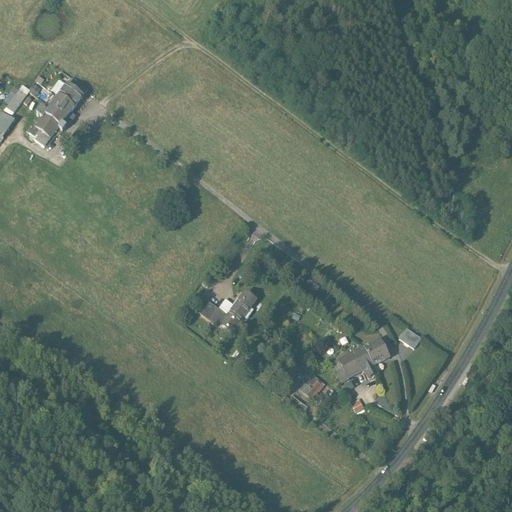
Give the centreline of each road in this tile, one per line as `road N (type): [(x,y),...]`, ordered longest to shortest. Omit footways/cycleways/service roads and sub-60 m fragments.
road 1 (track): [(417,432),(404,420),(398,371),(376,324),(321,273),(97,110)]
road 2 (track): [(509,275),(129,0)]
road 3 (tertiary): [(343,511),(417,432),(511,270)]
road 4 (track): [(54,152),(118,90),(176,51),(197,48)]
